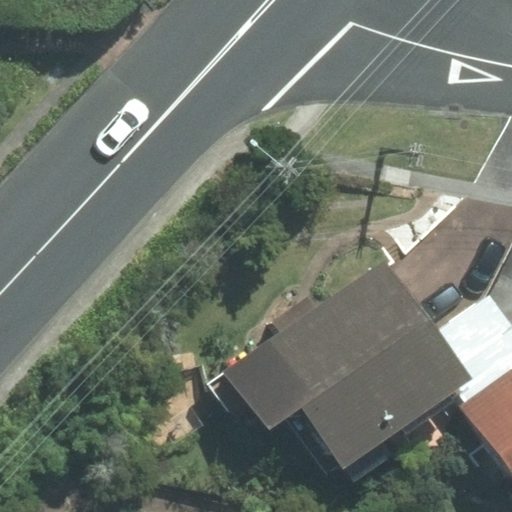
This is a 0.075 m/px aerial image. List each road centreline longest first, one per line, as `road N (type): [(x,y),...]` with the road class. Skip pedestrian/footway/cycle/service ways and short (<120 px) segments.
road 1 (secondary): [(0,296),(273,0)]
road 2 (residential): [(511,64),(412,44),(298,0)]
